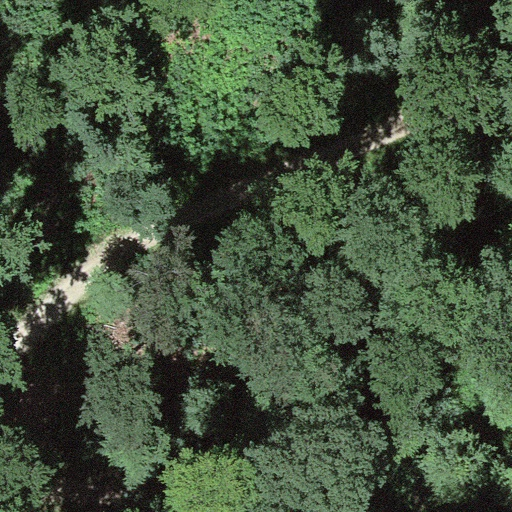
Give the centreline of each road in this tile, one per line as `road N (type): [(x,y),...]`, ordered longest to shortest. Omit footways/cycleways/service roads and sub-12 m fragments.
road 1 (track): [(511,45),(382,130),(117,252),(0,355)]
road 2 (track): [(219,511),(133,487),(0,489)]
